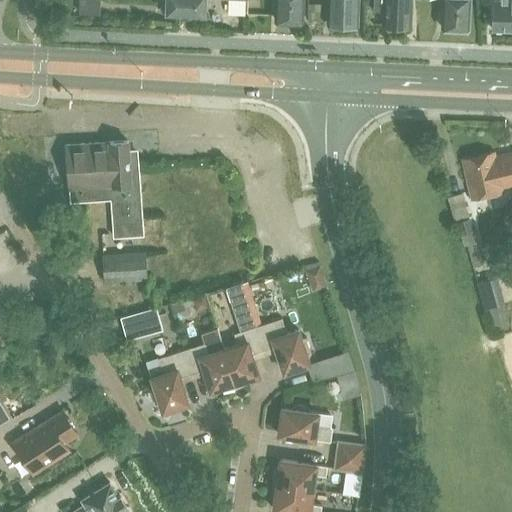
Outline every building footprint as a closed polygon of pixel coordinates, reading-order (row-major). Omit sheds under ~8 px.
[(206,0),(168,0),(165,0),(164,12),(168,12),(167,14),(206,16),(206,0)] [(228,0),(228,14),(245,15),(245,0),(228,0)] [(276,0),(276,20),(304,21),(305,0),(276,0)] [(359,0),(329,0),(329,22),(359,23),(359,0)] [(374,0),(374,10),(384,11),(384,24),(413,25),(413,0),(374,0)] [(443,0),(442,27),(470,28),(471,0),(443,0)] [(511,0),(499,0),(496,0),(494,0),(493,30),(511,30),(511,0)] [(248,2),(248,13),(260,13),(259,2),(248,2)] [(151,146),(123,145),(122,159),(120,159),(117,159),(115,180),(118,180),(117,194),(130,195),(129,207),(150,209),(153,164),(149,164),(151,146)] [(109,147),(72,149),(73,162),(110,160),(109,147)] [(511,184),(511,152),(497,155),(496,150),(463,158),(472,199),(505,192),(504,186),(511,184)] [(473,229),(470,218),(458,221),(465,245),(468,244),(474,267),(484,264),(478,242),(479,242),(476,229),(476,228),(473,229)] [(105,282),(148,279),(146,251),(103,254),(105,282)] [(206,291),(202,277),(166,287),(171,303),(206,291)] [(499,277),(478,282),(485,308),(490,307),(505,303),(506,303),(499,277)] [(197,310),(209,306),(206,293),(193,297),(197,310)] [(126,339),(164,329),(157,305),(120,316),(126,339)] [(257,326),(265,351),(277,347),(285,372),(311,363),(308,354),(313,353),(307,337),(303,338),(300,329),(288,333),(283,317),(257,326)] [(253,355),(265,351),(257,326),(235,333),(239,343),(225,348),(238,387),(240,386),(253,381),(252,377),(260,374),(253,355)] [(238,387),(225,348),(218,328),(203,332),(206,342),(186,349),(194,374),(206,370),(212,390),(220,387),(221,391),(235,388),(238,387)] [(182,378),(194,374),(186,349),(160,357),(165,373),(153,376),(156,386),(151,387),(157,403),(161,402),(164,411),(190,403),(182,378)] [(0,421),(12,414),(0,394),(0,421)] [(356,401),(361,423),(374,420),(369,398),(356,401)] [(310,411),(311,406),(294,404),(293,409),(284,407),(280,434),(332,441),(334,427),(318,424),(320,412),(310,411)] [(34,473),(70,450),(65,442),(78,433),(64,410),(14,442),(34,473)] [(365,458),(367,442),(338,438),(335,454),(365,458)] [(363,473),(365,458),(335,454),(333,469),(363,473)] [(327,476),(329,466),(282,459),(281,468),(277,467),(274,481),(273,483),(314,489),(316,475),(327,476)] [(359,476),(353,508),(365,509),(370,478),(359,476)] [(120,497),(111,482),(83,499),(86,504),(74,511),(129,511),(127,508),(129,507),(122,496),(120,497)] [(312,504),(314,489),(273,483),(273,486),(272,500),(276,500),(275,509),(296,511),(321,511),(323,505),(312,504)]
